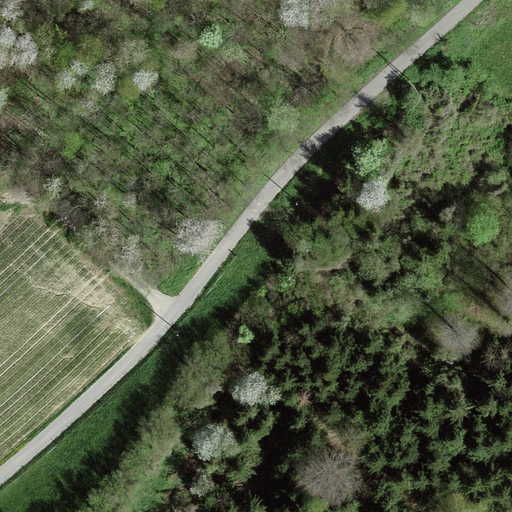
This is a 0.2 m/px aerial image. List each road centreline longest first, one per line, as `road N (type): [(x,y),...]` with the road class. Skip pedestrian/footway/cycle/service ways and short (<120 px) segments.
road 1 (residential): [(0,478),(144,350),(286,173),(482,0)]
road 2 (track): [(171,316),(57,191),(0,200)]
